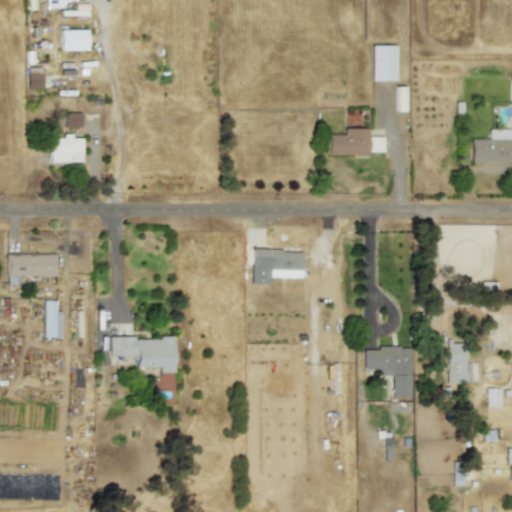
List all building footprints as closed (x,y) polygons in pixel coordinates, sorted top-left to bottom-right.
[(62,7),(61,0),(45,0),(45,8),(62,7)] [(86,49),(85,30),(58,30),(59,50),(86,49)] [(370,81),(395,81),(394,45),(370,45),(370,81)] [(40,67),(25,68),(26,88),(40,88),(40,67)] [(395,111),(404,111),(403,86),(395,87),(395,111)] [(79,113),(62,113),(62,127),(79,127),(79,113)] [(325,134),(326,155),(366,155),(366,152),(381,152),(381,136),(366,137),(365,128),(342,128),(342,134),(325,134)] [(511,129),(487,129),(487,139),(469,138),(469,161),(511,161),(511,129)] [(79,138),(69,138),(70,137),(48,136),(48,162),(79,162),(79,138)] [(250,249),(250,266),(266,267),(265,277),(299,278),(299,250),(250,249)] [(4,255),(4,276),(53,275),(53,254),(4,255)] [(42,337),(59,337),(59,311),(54,311),(54,300),(42,300),(42,337)] [(107,338),(107,356),(134,355),(134,367),(157,367),(157,373),(171,373),(171,337),(107,338)] [(445,340),(444,383),(466,383),(467,340),(445,340)] [(408,347),(361,347),(360,369),(376,369),(376,375),(389,375),(389,396),(408,396),(408,347)] [(499,388),(483,388),(484,407),(499,406),(499,388)]
